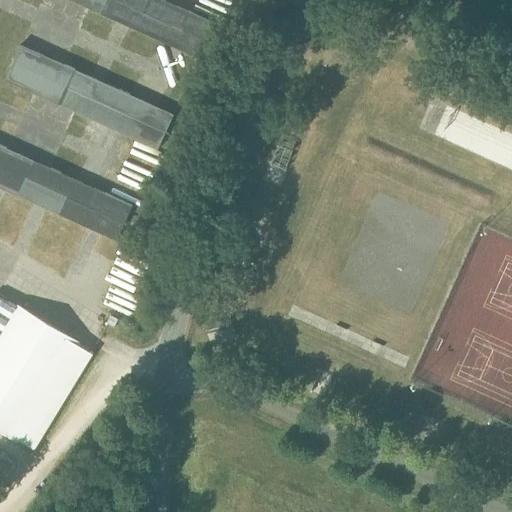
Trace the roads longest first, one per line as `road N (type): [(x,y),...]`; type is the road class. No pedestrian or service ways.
road 1 (unclassified): [(149,511),(154,366),(189,249),(306,0)]
road 2 (unknown): [(154,366),(499,511)]
